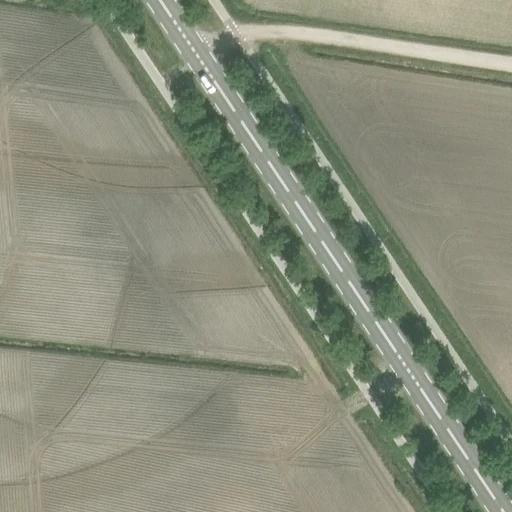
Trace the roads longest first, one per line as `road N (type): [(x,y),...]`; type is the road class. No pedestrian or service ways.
road 1 (secondary): [(503,511),(160,0)]
road 2 (track): [(511,62),(260,31),(237,34),(199,57)]
